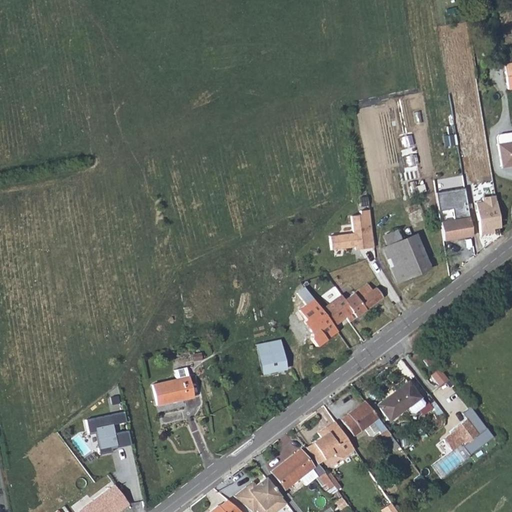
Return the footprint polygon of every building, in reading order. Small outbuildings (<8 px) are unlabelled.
[(511,133),(509,132),(498,134),(496,137),(501,166),(511,164),(511,133)] [(420,179),(408,182),(409,184),(405,185),(406,190),(411,189),(413,197),(424,193),(420,179)] [(464,188),(434,193),(437,211),(451,209),(452,220),(439,222),(442,241),(472,236),(464,188)] [(501,227),(496,195),(482,197),(483,201),(475,203),(481,235),(494,232),(494,228),(501,227)] [(373,246),(368,208),(359,209),(360,213),(350,214),(352,231),(328,234),(330,248),(354,245),(354,248),(373,246)] [(427,229),(415,235),(429,266),(441,261),(427,229)] [(384,247),(382,248),(396,282),(429,267),(429,266),(415,235),(414,234),(395,241),(391,232),(380,237),(384,247)] [(366,283),(344,300),(349,306),(348,307),(352,311),(345,316),(348,322),(381,296),(375,287),(371,289),(366,283)] [(332,326),(345,316),(352,311),(348,307),(349,306),(344,300),(340,295),(321,310),(312,299),(311,299),(336,331),(336,330),(332,326)] [(315,347),(336,331),(311,299),(297,310),(302,316),(291,324),(304,342),(309,338),(315,347)] [(278,341),(254,345),(261,374),(284,369),(278,341)] [(425,363),(432,358),(427,352),(421,356),(425,363)] [(175,379),(151,384),(155,406),(191,397),(185,367),(173,370),(175,379)] [(436,367),(429,373),(436,383),(444,377),(436,367)] [(418,397),(406,381),(376,404),(387,420),(406,405),(418,397)] [(422,402),(418,397),(406,405),(411,411),(412,411),(421,405),(422,402)] [(392,449),(398,445),(364,400),(347,413),(347,414),(340,419),(352,435),(363,427),(366,432),(374,426),(392,449)] [(468,405),(459,412),(463,417),(453,425),(452,429),(441,437),(450,449),(460,441),(461,442),(459,444),(466,455),(492,436),(484,426),(476,432),(473,428),(480,422),(468,405)] [(124,416),(123,412),(84,419),(87,432),(94,431),(97,447),(96,448),(98,454),(110,452),(109,446),(114,445),(114,447),(129,444),(124,416)] [(341,457),(353,448),(334,421),(324,427),(327,432),(320,436),(313,441),(324,459),(333,453),(335,456),(341,457)] [(317,432),(320,436),(327,432),(324,427),(317,432)] [(313,441),(305,447),(317,464),(324,459),(313,441)] [(365,447),(361,441),(357,444),(361,450),(365,447)] [(299,477),(305,485),(313,479),(317,476),(324,484),(329,480),(317,464),(305,447),(303,445),(270,471),(284,489),(299,477)] [(397,456),(403,451),(399,447),(394,451),(397,456)] [(273,511),(285,502),(265,477),(255,485),(249,490),(246,486),(234,496),(252,511),(256,509),(257,511),(273,511)] [(330,495),(337,490),(329,480),(324,484),(322,485),(330,495)] [(249,490),(255,485),(252,481),(246,486),(249,490)] [(91,505),(81,511),(118,511),(127,506),(112,486),(90,503),(91,505)] [(340,497),(333,502),(339,510),(346,506),(340,497)] [(241,511),(227,499),(218,506),(217,505),(208,511),(241,511)] [(394,511),(388,502),(378,510),(379,511),(394,511)]
